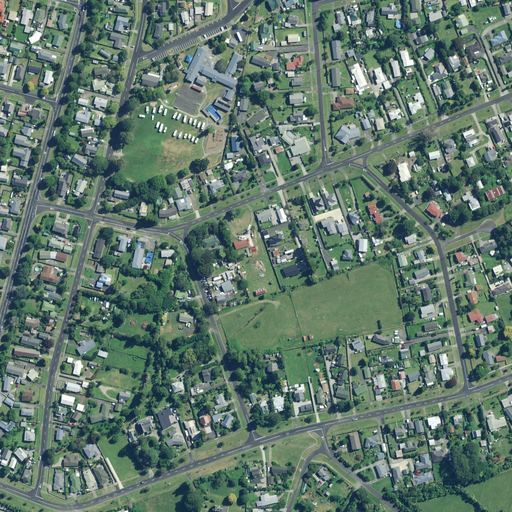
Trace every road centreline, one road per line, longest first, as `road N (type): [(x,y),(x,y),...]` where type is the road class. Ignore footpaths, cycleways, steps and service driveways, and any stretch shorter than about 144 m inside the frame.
road 1 (residential): [(34,499),(51,378),(93,217)]
road 2 (tertiary): [(34,499),(78,506),(256,443)]
road 3 (residential): [(256,443),(184,244)]
road 4 (residential): [(93,217),(135,58)]
road 5 (residential): [(328,168),(313,5)]
road 6 (residential): [(366,153),(511,93)]
road 7 (tertiary): [(320,425),(469,392)]
road 8 (residential): [(187,225),(328,168)]
road 9 (residential): [(469,392),(439,246)]
road 10 (primary): [(0,327),(33,204)]
